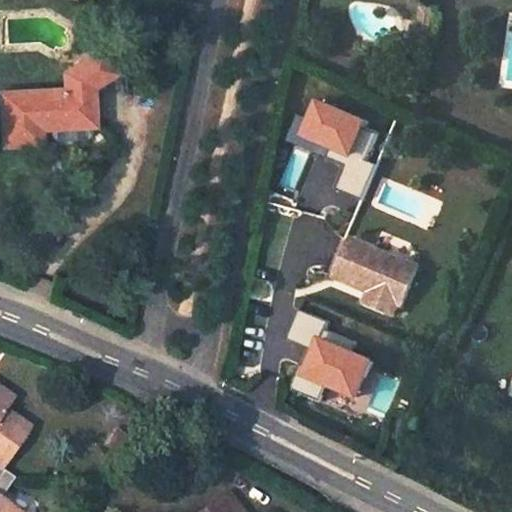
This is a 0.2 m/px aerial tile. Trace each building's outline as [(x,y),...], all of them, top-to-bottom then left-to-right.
[(410,19),(419,20),(422,4),(412,3),(410,19)] [(416,41),(419,20),(410,19),(402,18),(399,39),(416,41)] [(36,128),(90,125),(88,86),(110,71),(95,48),(58,72),(59,88),(0,91),(0,145),(37,143),(36,128)] [(336,269),(374,281),(370,293),(400,302),(404,290),(409,292),(421,253),(349,230),(336,269)] [(0,465),(6,470),(35,428),(11,411),(19,400),(0,387),(0,465)] [(0,511),(22,511),(2,499),(17,477),(6,470),(0,465),(0,511)] [(237,511),(221,493),(196,511),(237,511)]
